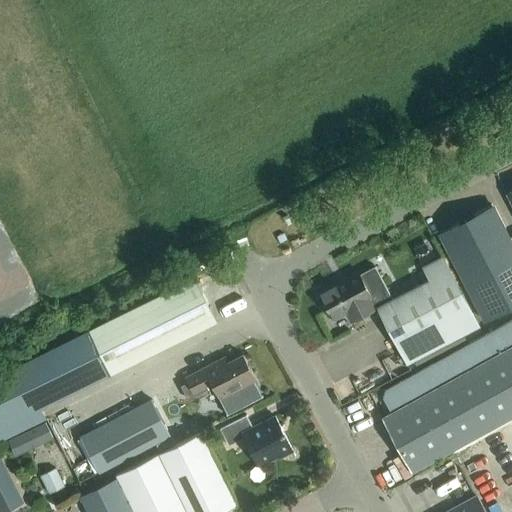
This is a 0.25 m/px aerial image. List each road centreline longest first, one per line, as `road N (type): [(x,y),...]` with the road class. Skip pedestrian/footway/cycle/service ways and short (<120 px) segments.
road 1 (unclassified): [(360,480),(257,280),(511,149)]
road 2 (unknown): [(271,307),(95,404)]
